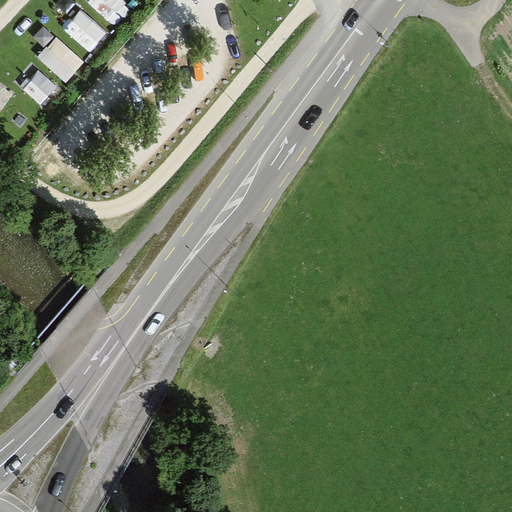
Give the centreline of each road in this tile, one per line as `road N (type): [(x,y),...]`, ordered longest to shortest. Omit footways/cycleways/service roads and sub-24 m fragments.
road 1 (secondary): [(77,414),(378,0)]
road 2 (track): [(312,0),(153,184),(118,209),(75,211),(0,164)]
